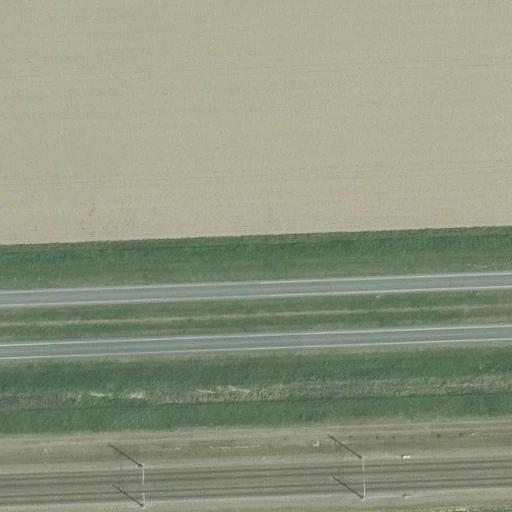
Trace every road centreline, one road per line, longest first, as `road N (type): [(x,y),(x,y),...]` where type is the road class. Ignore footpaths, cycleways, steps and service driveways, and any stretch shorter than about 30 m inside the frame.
road 1 (trunk): [(0,352),(511,332)]
road 2 (trunk): [(511,279),(0,298)]
road 3 (track): [(0,443),(511,425)]
